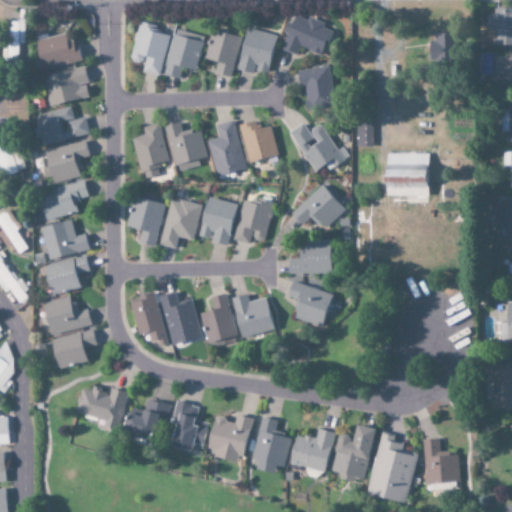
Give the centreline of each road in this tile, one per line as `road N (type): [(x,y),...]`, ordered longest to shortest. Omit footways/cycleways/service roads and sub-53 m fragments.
road 1 (residential): [(113,0),(112,308),(121,343),(150,370),(172,376),(395,409)]
road 2 (residential): [(21,511),(23,356),(0,307)]
road 3 (residential): [(114,103),(277,99)]
road 4 (residential): [(113,272),(268,269)]
